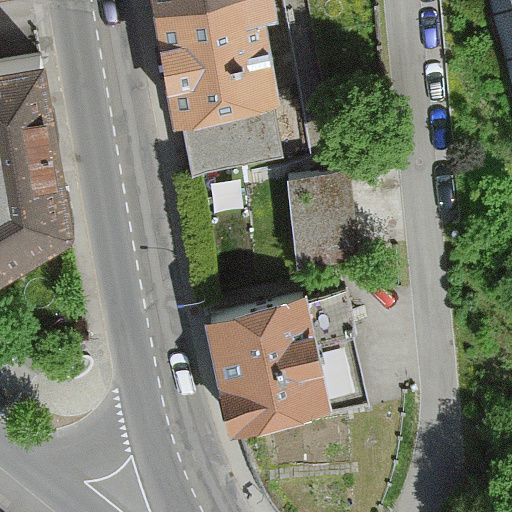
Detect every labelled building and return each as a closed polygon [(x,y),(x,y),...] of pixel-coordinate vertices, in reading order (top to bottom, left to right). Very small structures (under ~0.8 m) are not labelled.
[(150,0),(154,20),(269,0),(150,0)] [(269,0),(154,20),(174,131),(186,129),(194,178),(286,161),(277,112),(288,111),(269,0)] [(0,263),(70,221),(44,44),(0,49),(0,263)] [(346,173),(289,181),(300,265),(357,258),(346,173)] [(301,288),(202,314),(233,430),(332,404),(316,344),(306,305),(301,288)] [(306,305),(316,344),(351,335),(341,296),(306,305)]
